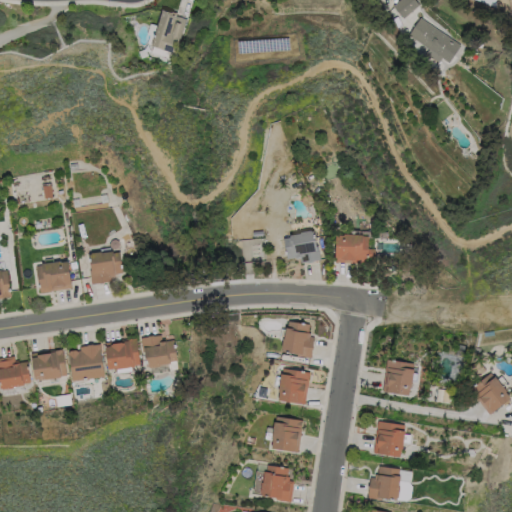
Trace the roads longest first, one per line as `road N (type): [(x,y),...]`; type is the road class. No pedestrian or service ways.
road 1 (residential): [(0,330),(275,289),(355,301)]
road 2 (residential): [(331,511),(355,301)]
